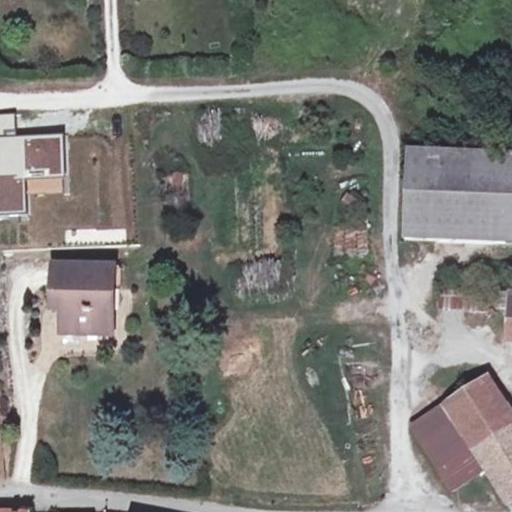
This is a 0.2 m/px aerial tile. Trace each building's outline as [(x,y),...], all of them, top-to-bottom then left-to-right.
[(511,244),(511,154),(410,151),(406,241),(511,244)] [(367,262),(367,232),(342,232),(342,262),(367,262)] [(107,314),(108,290),(115,291),(116,269),(55,267),(54,289),(63,289),(62,334),(106,335),(107,314)] [(114,314),(115,291),(108,290),(107,314),(114,314)] [(487,310),(488,293),(440,291),(439,311),(462,312),(462,320),(487,321),(487,310)] [(509,311),(510,294),(488,293),(487,310),(509,311)] [(511,424),(511,415),(488,378),(446,405),(473,449),(511,424)] [(473,449),(446,405),(413,425),(455,492),(487,471),(473,449)] [(511,424),(473,449),(487,471),(509,506),(511,504),(511,424)]
